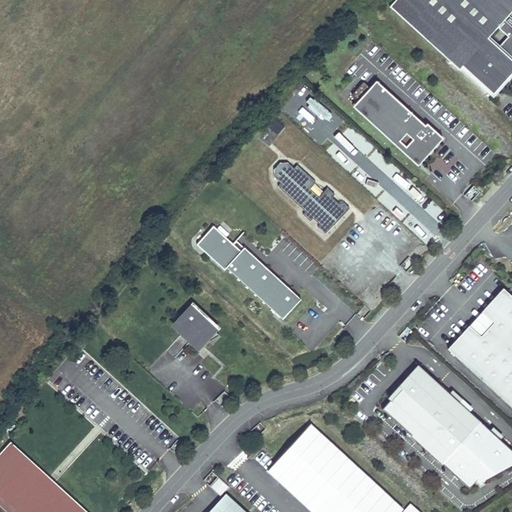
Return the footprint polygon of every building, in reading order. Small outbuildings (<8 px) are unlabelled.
[(511,0),(391,0),(391,1),(459,65),(462,62),(488,86),(493,80),(497,83),(503,77),(504,78),(511,69),(511,0)] [(493,80),(488,86),(493,90),(504,78),(503,77),(497,83),(493,80)] [(444,140),(375,81),(352,107),(417,166),(444,140)] [(274,119),(268,126),(277,134),(284,126),(274,119)] [(293,168),(287,162),(279,162),(273,169),(273,176),(280,182),(277,185),(305,211),(302,214),(309,220),(312,217),(319,224),(317,226),(325,234),(349,207),(343,202),(338,203),(331,197),(334,194),(326,187),(318,196),(309,188),(315,181),(296,164),(293,168)] [(239,251),(212,224),(195,242),(225,270),(227,268),(284,322),(304,301),(246,245),(239,251)] [(511,296),(506,291),(485,315),(495,324),(482,338),(472,329),(451,352),(511,407),(511,296)] [(193,306),(176,324),(198,345),(205,337),(207,334),(215,326),(193,306)] [(212,344),(220,335),(213,329),(207,334),(205,337),(212,344)] [(167,351),(173,358),(187,344),(180,338),(167,351)] [(419,367),(408,378),(410,380),(382,410),(442,466),(480,424),(419,367)] [(265,470),(310,511),(399,511),(403,508),(310,422),(265,470)] [(10,441),(0,452),(0,497),(16,511),(87,511),(86,510),(85,511),(18,451),(19,450),(10,441)] [(220,496),(229,486),(218,477),(210,486),(220,496)] [(245,511),(225,493),(207,511),(245,511)] [(16,511),(0,497),(0,507),(5,511),(16,511)]
